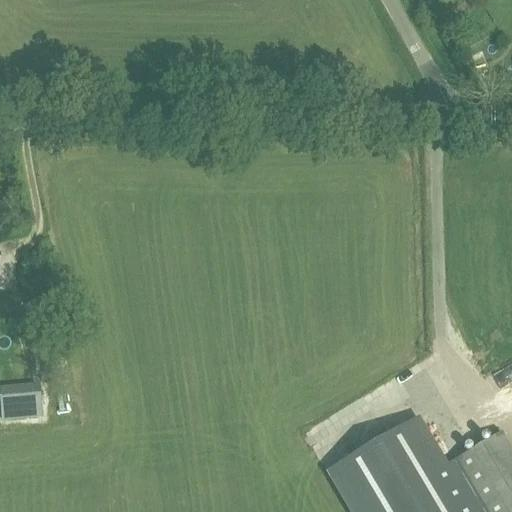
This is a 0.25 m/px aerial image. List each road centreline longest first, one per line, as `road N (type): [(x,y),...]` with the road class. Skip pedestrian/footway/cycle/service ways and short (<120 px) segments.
road 1 (tertiary): [(454,116),(0,119)]
road 2 (unclassified): [(454,116),(389,0)]
